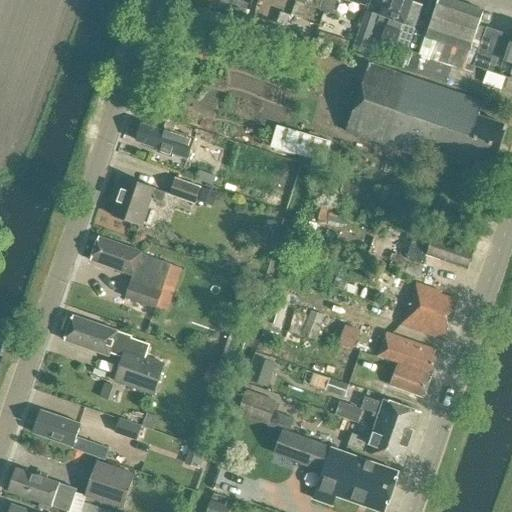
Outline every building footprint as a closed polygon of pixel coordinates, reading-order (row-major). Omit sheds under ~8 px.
[(244,18),(248,5),(233,0),(221,0),(218,10),(244,18)] [(326,0),(322,13),(333,16),(338,0),(344,0),(359,5),(361,0),(326,0)] [(407,50),(422,7),(413,4),(413,0),(385,0),(380,17),(377,25),(385,27),(382,39),(397,44),(396,46),(407,50)] [(438,0),(414,73),(447,84),(458,88),(464,71),(466,64),(479,27),(484,12),(446,0),(438,0)] [(379,16),(366,12),(354,46),(367,50),(379,16)] [(511,38),(487,29),(487,30),(479,27),(466,64),(511,80),(511,38)] [(493,169),(507,127),(478,117),(483,104),(371,65),(347,133),(427,160),(429,155),(468,168),(470,161),(493,169)] [(164,132),(142,125),(137,142),(158,149),(157,154),(173,158),(174,156),(188,160),(194,141),(165,131),(164,132)] [(324,163),(330,143),(276,127),(270,148),(324,163)] [(212,189),(216,178),(199,172),(195,183),(212,189)] [(195,205),(201,188),(175,179),(169,196),(195,205)] [(166,194),(126,180),(113,217),(138,226),(147,199),(163,204),(166,194)] [(275,236),(277,230),(274,225),(269,223),(264,226),(262,232),(265,237),(270,238),(275,236)] [(395,255),(390,268),(408,274),(420,279),(428,256),(467,270),(469,265),(471,263),(472,260),(472,257),(473,252),(416,233),(408,260),(395,255)] [(180,268),(171,265),(142,255),(142,254),(99,239),(91,262),(133,277),(126,299),(165,312),(180,268)] [(440,292),(417,284),(413,296),(403,327),(445,341),(458,302),(439,296),(440,292)] [(279,333),(292,295),(282,291),(268,329),(279,333)] [(130,338),(74,319),(66,341),(108,356),(109,353),(121,358),(113,383),(153,397),(164,364),(145,358),(148,347),(130,340),(130,338)] [(336,341),(350,347),(358,329),(344,323),(336,341)] [(435,351),(387,334),(385,334),(377,358),(397,364),(389,387),(425,399),(439,358),(434,356),(435,351)] [(267,388),(275,365),(254,357),(246,381),(267,388)] [(344,399),(349,386),(329,379),(325,392),(344,399)] [(244,393),(236,390),(228,411),(288,435),(294,420),(273,412),(276,402),(245,391),(244,393)] [(384,404),(365,398),(361,410),(380,416),(376,429),(388,433),(388,435),(410,443),(420,415),(384,403),(384,404)] [(360,411),(340,404),(336,417),(358,425),(363,412),(360,411)] [(36,435),(73,448),(73,449),(105,461),(108,450),(76,440),(81,426),(43,413),(41,418),(38,421),(35,431),(36,435)] [(136,442),(141,427),(118,419),(113,434),(136,442)] [(388,433),(376,429),(371,442),(351,435),(347,447),(367,454),(402,466),(410,443),(388,435),(388,433)] [(386,511),(399,474),(311,444),(282,433),(274,455),(323,474),(313,501),(331,507),(334,497),(376,511),(386,511)] [(189,462),(200,465),(205,449),(194,446),(189,462)] [(122,510),(134,475),(96,462),(85,493),(84,498),(122,510)] [(69,511),(77,490),(17,470),(16,470),(15,475),(14,475),(10,488),(8,493),(9,494),(9,493),(41,504),(40,509),(48,511),(50,511),(52,508),(64,511),(69,511)] [(85,493),(77,490),(69,511),(109,511),(82,503),(84,498),(85,493)] [(211,498),(205,511),(226,511),(229,505),(211,498)]
